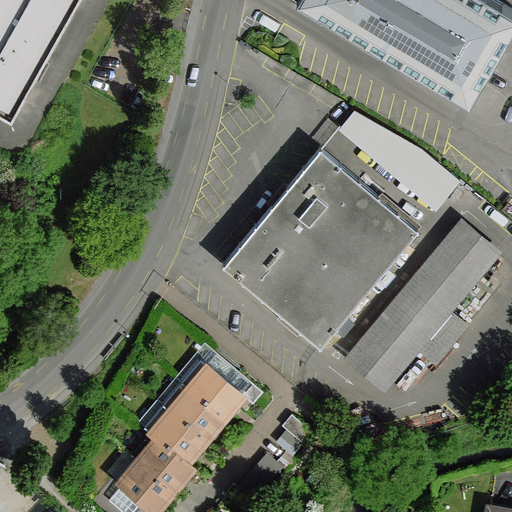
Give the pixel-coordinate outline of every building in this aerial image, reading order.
[(75,0),(0,0),(0,113),(8,118),(75,0)] [(511,6),(501,0),(311,0),(473,96),(511,31),(511,6)] [(367,98),(345,124),(443,205),(464,179),(367,98)] [(325,145),(226,264),(323,344),(422,225),(325,145)] [(464,216),(346,355),(386,388),(505,249),(464,216)] [(154,438),(114,484),(136,503),(127,511),(158,511),(197,468),(190,461),(246,396),(208,363),(147,433),(154,438)]
